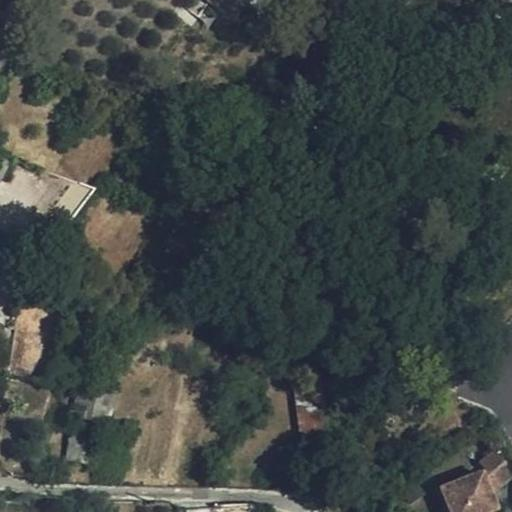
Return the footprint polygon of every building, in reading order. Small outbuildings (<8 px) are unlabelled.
[(30,258),(16,249),(7,266),(21,274),(30,258)] [(66,461),(78,463),(88,422),(97,424),(105,426),(112,396),(83,389),(76,421),(74,421),(66,461)] [(330,458),(320,397),(298,396),(308,463),(330,458)] [(88,422),(78,463),(88,465),(97,424),(88,422)] [(511,468),(489,449),(476,464),(485,471),(499,484),(511,468)] [(485,471),(483,473),(491,493),(499,484),(485,471)] [(483,473),(439,491),(448,511),(494,511),(499,510),(491,493),(483,473)]
